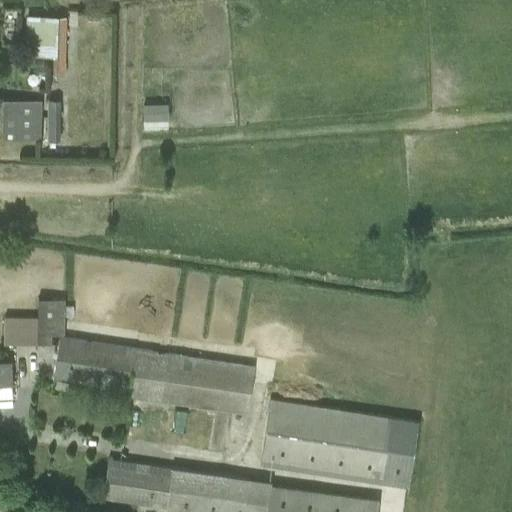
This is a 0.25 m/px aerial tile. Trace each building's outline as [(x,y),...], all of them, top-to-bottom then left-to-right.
[(71,18),(64,17),(26,15),(24,55),(69,57),(79,57),(81,15),(71,15),(71,18)] [(82,95),(70,95),(70,136),(83,136),(82,95)] [(40,140),(40,100),(2,99),(0,138),(40,140)] [(60,99),(47,99),(46,140),(59,140),(60,99)] [(167,103),(143,103),(143,121),(168,120),(167,103)] [(278,361),(84,337),(89,298),(63,295),(60,317),(29,314),(25,340),(80,346),(76,376),(138,383),(139,373),(154,375),(151,400),(272,414),(278,361)] [(0,397),(14,396),(11,360),(0,361),(0,397)] [(284,462),(432,482),(441,418),(293,398),(284,462)] [(399,511),(401,488),(128,464),(125,500),(207,507),(206,511),(399,511)]
